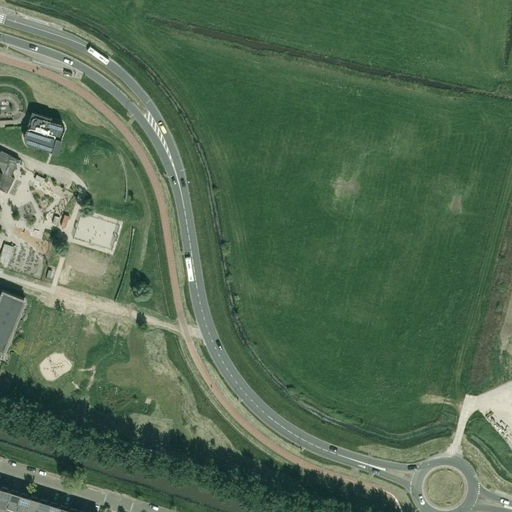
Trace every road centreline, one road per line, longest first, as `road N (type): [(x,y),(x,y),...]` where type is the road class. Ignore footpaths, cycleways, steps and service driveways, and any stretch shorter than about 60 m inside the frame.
road 1 (secondary): [(414,480),(318,449),(250,402),(208,335),(181,195)]
road 2 (secondary): [(181,195),(169,142),(137,90),(89,51),(0,20)]
road 3 (secondary): [(0,38),(60,57),(109,86),(151,135),(181,195)]
road 4 (residential): [(117,501),(0,466)]
